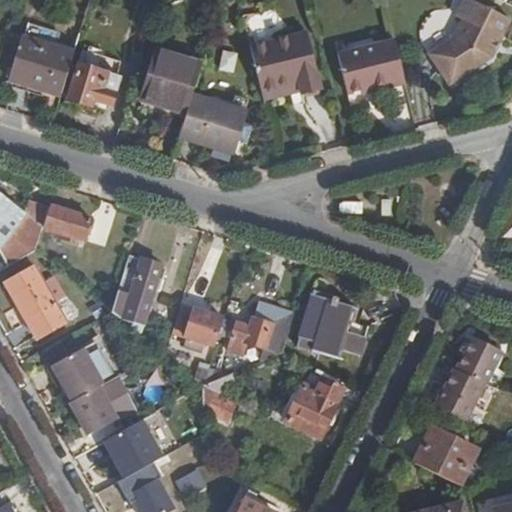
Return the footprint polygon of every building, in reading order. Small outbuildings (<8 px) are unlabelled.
[(430,59),(451,89),(494,58),(511,24),(511,20),(466,0),(465,0),(456,18),(464,23),(454,41),(430,59)] [(62,53),(65,43),(29,32),(26,41),(62,53)] [(308,37),(253,50),(263,96),(300,87),(302,95),(303,98),(323,93),(308,37)] [(11,86),(61,102),(76,57),(62,53),(26,41),(11,86)] [(344,49),(346,57),(375,50),(373,42),(344,49)] [(348,99),(407,86),(397,44),(375,50),(346,57),(339,58),(348,99)] [(221,50),(218,70),(233,73),(236,53),(221,50)] [(195,98),(204,68),(158,54),(143,102),(189,117),(195,98)] [(96,103),(112,108),(122,79),(81,66),(69,102),(94,110),(96,103)] [(300,87),(263,96),(265,105),(302,95),(300,87)] [(250,115),(195,98),(189,117),(182,140),(237,156),(250,115)] [(44,232),(50,211),(31,206),(27,220),(1,200),(0,200),(0,255),(1,256),(9,272),(36,255),(44,232)] [(391,222),(391,206),(382,206),(382,222),(391,222)] [(84,245),(91,223),(50,211),(44,232),(56,236),(54,242),(73,249),(75,242),(84,245)] [(111,316),(120,323),(138,267),(128,264),(111,316)] [(138,267),(120,323),(140,341),(156,298),(158,288),(161,274),(138,267)] [(44,288),(34,271),(5,289),(38,345),(68,327),(55,307),(44,288)] [(102,309),(112,280),(100,276),(92,300),(102,309)] [(63,303),(51,284),(44,288),(55,307),(63,303)] [(343,356),(361,361),(371,331),(351,324),(357,307),(340,302),(340,298),(333,296),(332,300),(314,294),(298,351),(341,365),(343,356)] [(260,366),(283,356),(294,315),(259,304),(251,330),(236,326),(229,348),(244,353),(247,347),(264,351),(260,366)] [(170,340),(214,354),(224,324),(179,310),(170,340)] [(99,341),(54,367),(76,404),(72,405),(91,438),(136,412),(116,379),(120,377),(99,341)] [(473,343),(457,376),(481,387),(485,389),(493,372),(501,355),(473,343)] [(485,389),(493,393),(495,394),(503,377),(493,372),(485,389)] [(204,390),(230,378),(208,373),(203,389),(203,390),(204,390)] [(344,391),(307,374),(284,422),(321,439),(344,391)] [(437,410),(464,422),(474,403),(481,387),(457,376),(454,375),(437,410)] [(481,387),(474,403),(484,408),(493,393),(485,389),(481,387)] [(203,404),(203,390),(189,398),(196,408),(203,404)] [(237,408),(211,397),(205,413),(229,425),(237,408)] [(185,455),(206,454),(204,414),(183,415),(185,455)] [(141,425),(130,431),(133,436),(91,461),(103,482),(156,452),(141,425)] [(415,469),(461,492),(479,453),(433,431),(415,469)] [(184,499),(207,487),(197,468),(174,480),(184,499)] [(275,511),(247,499),(241,511),(275,511)]
